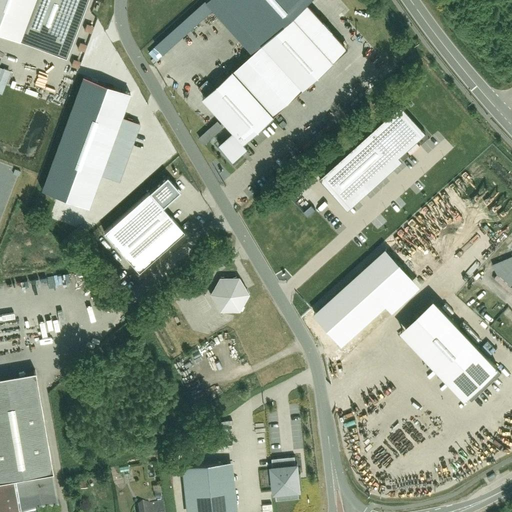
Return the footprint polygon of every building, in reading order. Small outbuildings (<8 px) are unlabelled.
[(0,0),(0,29),(70,56),(90,0),(0,0)] [(223,0),(262,43),(307,2),(309,0),(223,0)] [(348,47),(307,2),(262,43),(203,97),(234,131),(220,144),(234,159),(248,146),(244,142),(348,47)] [(83,75),(41,188),(88,205),(100,173),(121,116),(130,93),(83,75)] [(428,132),(403,104),(322,177),(351,209),(405,160),(401,156),(428,132)] [(140,124),(121,116),(100,173),(119,181),(140,124)] [(184,189),(170,174),(107,230),(142,269),(187,228),(166,205),(184,189)] [(386,248),(314,312),(342,343),(414,278),(386,248)] [(511,256),(492,266),(511,283),(511,256)] [(253,293),(242,276),(222,276),(213,293),(223,311),(243,311),(253,293)] [(503,365),(438,296),(404,328),(469,397),(471,395),(475,400),(504,372),(500,368),(503,365)] [(35,375),(0,381),(0,511),(52,511),(59,511),(35,375)] [(345,453),(355,464),(366,453),(356,443),(345,453)] [(299,462),(298,455),(274,458),(275,464),(273,465),(276,493),(279,493),(279,499),(302,497),(302,491),(305,490),(302,462),(299,462)] [(235,460),(185,466),(189,511),(225,511),(240,510),(235,460)] [(114,484),(123,484),(123,467),(114,468),(114,484)]
